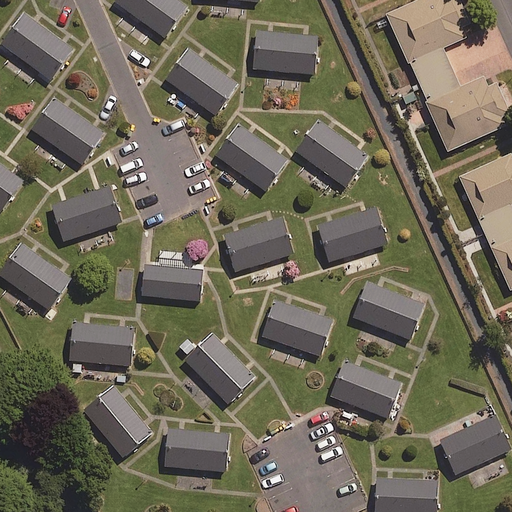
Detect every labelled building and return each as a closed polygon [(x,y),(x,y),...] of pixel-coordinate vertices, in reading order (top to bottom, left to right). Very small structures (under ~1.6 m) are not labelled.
[(183,4),(177,0),(113,0),(162,35),(183,4)] [(440,47),(464,36),(460,26),(469,22),(459,0),(413,0),(386,12),(407,61),(409,60),(447,149),(502,125),(498,116),(510,111),(496,77),(484,83),(481,77),(458,87),(440,47)] [(72,49),(21,11),(0,38),(0,41),(50,79),(72,49)] [(316,34),(255,29),(252,68),(313,73),(316,34)] [(236,83),(186,47),(164,78),(214,113),(236,83)] [(103,132),(50,96),(28,127),(82,164),(103,132)] [(367,155),(316,119),(294,150),(345,186),(367,155)] [(286,159),(236,123),(214,154),(264,189),(286,159)] [(511,210),(509,204),(511,202),(511,160),(508,152),(458,174),(510,288),(511,287),(511,210)] [(0,210),(22,180),(0,163),(0,210)] [(121,221),(108,185),(50,204),(62,240),(121,221)] [(386,243),(375,206),(317,223),(328,260),(386,243)] [(292,253),(282,216),(223,232),(233,270),(292,253)] [(70,280),(19,244),(0,272),(0,276),(47,309),(43,315),(51,321),(56,314),(49,309),(70,280)] [(202,269),(143,263),(140,294),(199,300),(202,269)] [(425,303),(366,280),(352,316),(411,339),(425,303)] [(330,318),(273,299),(260,335),(317,354),(330,318)] [(68,360),(73,360),(72,371),(81,371),(82,361),(130,364),(133,326),(71,321),(68,360)] [(183,358),(227,403),(254,377),(210,332),(183,358)] [(398,381),(343,359),(329,394),(383,416),(398,381)] [(111,384),(82,407),(122,457),(151,433),(111,384)] [(510,448),(494,414),(439,439),(455,473),(510,448)] [(165,427),(162,465),(225,470),(228,432),(165,427)] [(435,511),(437,479),(375,476),(373,511),(435,511)]
